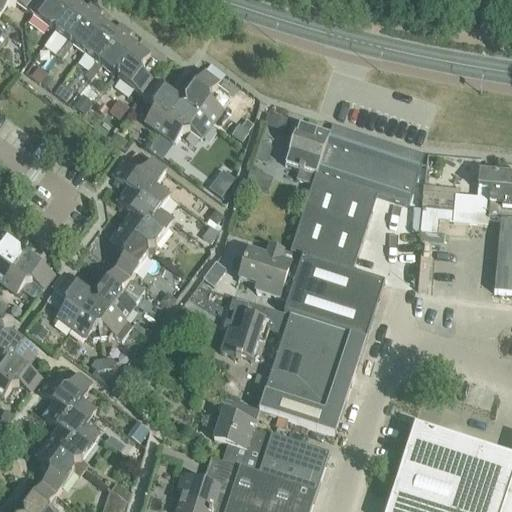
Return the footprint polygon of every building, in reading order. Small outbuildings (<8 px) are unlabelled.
[(36,0),(0,0),(0,16),(2,18),(9,9),(16,6),(27,14),(36,0)] [(59,31),(77,7),(67,0),(58,0),(55,5),(47,7),(37,0),(36,0),(27,14),(51,32),(59,31)] [(70,46),(96,10),(91,6),(85,13),(77,7),(59,31),(55,36),(67,44),(70,46)] [(84,58),(106,28),(97,21),(102,15),(96,10),(70,46),(67,44),(56,59),(61,63),(72,49),(84,58)] [(98,68),(125,32),(119,27),(114,34),(106,28),(84,58),(96,66),(98,68)] [(113,79),(116,75),(135,49),(126,43),(132,36),(125,32),(98,68),(96,66),(85,80),(91,85),(101,70),(113,79)] [(142,77),(141,71),(149,60),(135,49),(116,75),(117,81),(142,100),(153,85),(142,77)] [(39,87),(46,78),(47,77),(38,70),(30,81),(39,87)] [(56,86),(46,78),(39,87),(50,95),(56,86)] [(212,106),(211,98),(218,89),(203,78),(184,103),(185,111),(211,129),(222,114),(212,106)] [(177,111),(176,103),(153,85),(142,100),(151,108),(152,115),(145,125),(159,136),(177,111)] [(65,106),(74,94),(63,86),(54,99),(65,106)] [(84,118),(93,106),(82,98),(73,110),(84,118)] [(200,144),(211,129),(185,111),(177,111),(159,136),(175,148),(182,138),(189,136),(200,144)] [(119,128),(126,118),(117,112),(110,122),(119,128)] [(284,134),(288,122),(272,117),(268,129),(284,134)] [(231,139),(242,146),(249,135),(248,134),(253,128),(246,123),(242,129),(239,127),(231,139)] [(316,181),(329,138),(297,128),(284,170),(314,180),(316,181)] [(121,151),(127,144),(117,137),(112,144),(121,151)] [(351,276),(375,199),(408,209),(421,167),(329,138),(316,181),(314,180),(290,257),(303,261),(351,276)] [(155,191),(165,176),(150,165),(143,175),(136,176),(126,168),(114,183),(129,194),(140,202),(147,200),(155,191)] [(250,175),(245,190),(256,193),(261,178),(250,175)] [(511,178),(479,175),(477,194),(489,195),(486,223),(499,224),(493,297),(511,298),(511,178)] [(208,194),(221,203),(229,191),(217,182),(208,194)] [(423,189),(422,199),(459,203),(460,192),(423,189)] [(158,216),(169,201),(155,191),(147,200),(140,202),(129,194),(118,209),(133,220),(143,227),(150,226),(158,216)] [(486,223),(489,195),(477,194),(475,216),(462,216),(454,215),(454,217),(452,226),(486,229),(486,223)] [(154,252),(173,227),(158,216),(150,226),(143,227),(133,220),(122,234),(147,253),(154,252)] [(149,260),(147,253),(122,234),(111,248),(121,256),(122,265),(115,275),(129,286),(149,260)] [(212,251),(217,244),(208,237),(202,244),(212,251)] [(21,263),(20,255),(0,240),(0,285),(3,287),(21,263)] [(366,344),(384,286),(351,276),(303,261),(302,263),(270,253),(267,261),(249,255),(239,286),(257,291),(255,297),(287,307),(284,319),(289,321),(366,344)] [(38,301),(53,280),(29,262),(21,263),(3,287),(18,298),(22,293),(33,301),(38,301)] [(124,302),(123,294),(129,286),(115,275),(97,299),(98,307),(122,324),(133,309),(124,302)] [(91,308),(90,299),(65,280),(54,296),(64,303),(65,311),(57,321),(72,332),(91,308)] [(263,347),(268,332),(284,337),(289,321),(284,319),(233,304),(229,315),(234,317),(220,357),(236,362),(235,364),(241,365),(243,359),(253,362),(259,345),(263,347)] [(162,316),(166,311),(159,306),(155,312),(162,316)] [(99,343),(94,307),(91,308),(72,332),(92,347),(94,344),(99,343)] [(108,342),(122,324),(98,307),(94,307),(99,343),(108,342)] [(335,437),(366,344),(289,321),(284,337),(259,412),(335,437)] [(42,345),(49,336),(37,327),(30,336),(42,345)] [(25,373),(26,372),(36,358),(12,340),(4,340),(0,345),(0,376),(8,366),(15,365),(25,373)] [(111,374),(115,368),(110,364),(102,365),(103,375),(111,374)] [(29,398),(40,383),(26,372),(25,373),(15,365),(8,366),(0,376),(0,397),(4,401),(12,391),(20,390),(29,398)] [(103,375),(102,365),(94,366),(91,371),(97,376),(103,375)] [(81,407),(92,391),(77,380),(70,390),(62,391),(52,384),(41,399),(56,410),(56,409),(65,416),(74,415),(81,407)] [(84,431),(95,417),(81,407),(74,415),(65,416),(56,409),(56,410),(45,425),(59,435),(59,434),(68,441),(78,440),(84,431)] [(215,421),(211,433),(213,436),(217,438),(214,445),(227,449),(222,466),(229,469),(239,472),(316,496),(320,483),(325,469),(329,458),(254,434),(259,416),(233,408),(229,420),(223,418),(222,420),(219,419),(215,421)] [(0,422),(5,426),(12,417),(6,414),(0,421),(0,422)] [(502,511),(511,484),(511,460),(414,429),(387,511),(502,511)] [(81,466),(99,442),(84,431),(78,440),(68,441),(59,434),(59,435),(48,449),(82,474),(85,470),(81,466)] [(110,441),(106,447),(120,458),(120,457),(124,452),(110,441)] [(56,501),(75,475),(79,478),(82,474),(48,449),(37,464),(47,472),(49,479),(41,490),(56,501)] [(183,499),(178,511),(211,511),(220,482),(224,483),(229,469),(222,466),(211,463),(203,488),(183,482),(178,498),(183,499)] [(303,511),(308,495),(316,497),(316,496),(239,472),(229,469),(224,483),(220,482),(211,511),(303,511)] [(511,511),(511,484),(502,511),(511,511)] [(116,486),(109,494),(128,509),(131,498),(116,486)] [(49,511),(49,510),(56,501),(41,490),(23,511),(49,511)] [(127,511),(128,509),(109,494),(108,493),(107,495),(108,498),(103,511),(127,511)]
